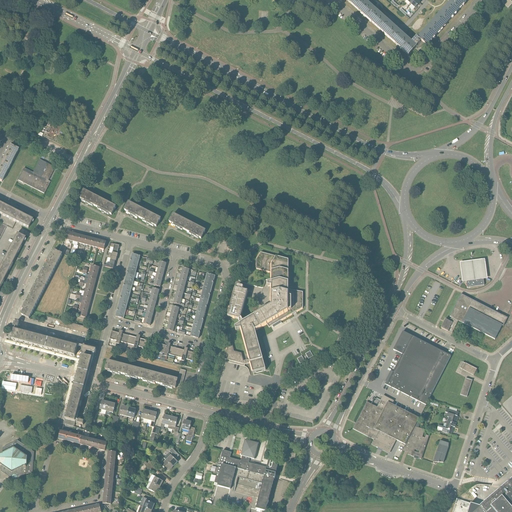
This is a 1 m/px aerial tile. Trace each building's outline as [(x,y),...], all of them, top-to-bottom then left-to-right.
[(412,42),(373,8),(364,0),(346,0),(409,56),(421,41),(427,46),(467,0),(451,0),(418,38),(416,37),(412,42)] [(415,8),(420,4),(415,0),(414,0),(411,4),(415,8)] [(10,166),(14,158),(18,150),(10,146),(1,162),(10,166)] [(55,168),(39,160),(32,173),(24,169),(18,181),(44,194),(49,185),(50,182),(48,181),(55,168)] [(0,181),(2,182),(6,174),(10,166),(1,162),(0,164),(0,181)] [(89,203),(96,207),(100,198),(84,190),(79,198),(86,202),(85,203),(88,205),(89,203)] [(102,211),(103,212),(104,213),(105,212),(112,215),(116,207),(100,198),(96,207),(102,210),(102,211)] [(134,215),(140,219),(145,210),(129,202),(124,210),(131,214),(130,215),(133,217),(134,215)] [(0,213),(7,218),(12,209),(0,203),(0,213)] [(7,218),(21,225),(25,217),(12,209),(7,218)] [(146,223),(148,224),(149,225),(150,224),(157,227),(161,219),(145,210),(140,219),(147,222),(146,223)] [(179,227),(185,231),(190,222),(173,214),(169,222),(176,226),(175,227),(178,228),(179,227)] [(25,217),(21,225),(28,228),(32,220),(25,217)] [(191,235),(193,236),(194,237),(195,236),(201,239),(206,231),(190,222),(185,231),(192,234),(191,235)] [(66,240),(72,242),(75,234),(68,232),(66,240)] [(17,254),(21,246),(25,238),(17,234),(9,250),(17,254)] [(72,242),(79,243),(81,236),(75,234),(72,242)] [(79,243),(85,245),(87,237),(81,236),(79,243)] [(85,245),(91,247),(94,239),(87,237),(85,245)] [(91,247),(98,248),(100,241),(94,239),(91,247)] [(100,241),(98,248),(104,250),(106,242),(100,241)] [(109,255),(117,258),(118,254),(117,254),(119,246),(109,243),(109,246),(111,246),(111,247),(114,248),(112,254),(109,253),(109,255)] [(9,270),(13,262),(17,254),(9,250),(0,265),(9,270)] [(54,271),(58,262),(63,254),(54,250),(51,257),(49,256),(48,259),(49,260),(46,266),(54,271)] [(237,288),(238,288),(237,289),(235,288),(228,316),(238,319),(240,324),(235,327),(236,330),(241,329),(249,359),(244,361),(242,354),(234,352),(232,345),(228,344),(224,359),(245,365),(250,363),(253,373),(266,369),(255,331),(267,324),(269,328),(303,308),(303,292),(288,290),(288,260),(261,252),(256,260),(256,269),(272,273),(272,282),(268,283),(268,287),(272,287),(272,306),(244,322),(241,318),(248,292),(243,290),(244,288),(243,288),(243,287),(243,286),(238,285),(237,286),(237,287),(237,288)] [(117,258),(109,255),(106,255),(106,257),(111,259),(109,265),(106,264),(105,267),(113,269),(115,261),(116,261),(117,258)] [(484,261),(459,264),(461,273),(462,283),(487,280),(485,269),(484,261)] [(0,285),(1,285),(5,278),(9,270),(0,265),(0,266),(0,285)] [(46,287),(50,279),(54,271),(46,266),(42,273),(41,272),(40,275),(41,276),(38,282),(46,287)] [(90,272),(98,274),(100,268),(92,266),(90,272)] [(88,278),(96,280),(98,274),(90,272),(88,278)] [(87,285),(95,287),(96,280),(88,278),(87,285)] [(467,288),(470,288),(484,286),(483,279),(466,281),(467,288)] [(38,303),(42,295),(46,287),(38,282),(34,289),(33,289),(31,291),(33,292),(29,299),(38,303)] [(85,291),(93,293),(95,287),(87,285),(85,291)] [(151,295),(158,296),(159,290),(153,289),(153,288),(149,288),(148,290),(150,291),(149,294),(151,295)] [(83,297),(91,299),(93,293),(85,291),(83,297)] [(502,326),(503,327),(508,318),(502,316),(462,295),(450,317),(451,318),(494,340),(502,326)] [(82,304),(90,306),(91,299),(83,297),(82,304)] [(182,300),(175,298),(174,304),(184,306),(185,304),(181,303),(182,300)] [(29,319),(33,311),(38,303),(29,299),(26,305),(25,304),(23,307),(24,308),(21,315),(29,319)] [(80,310),(88,312),(90,306),(82,304),(80,310)] [(88,312),(80,310),(78,316),(86,318),(88,312)] [(448,332),(452,334),(458,321),(451,318),(449,322),(445,319),(441,328),(448,332)] [(175,326),(168,324),(167,330),(176,333),(177,327),(175,326)] [(88,381),(97,347),(15,325),(11,340),(81,359),(76,378),(63,424),(76,427),(88,381)] [(110,339),(117,341),(118,337),(121,338),(122,334),(123,332),(120,331),(119,333),(112,331),(110,339)] [(435,348),(420,341),(403,332),(394,350),(393,350),(397,352),(395,354),(401,357),(393,372),(391,371),(385,381),(386,382),(385,384),(387,385),(418,401),(420,398),(430,379),(443,353),(435,348)] [(120,342),(127,344),(130,336),(122,334),(121,338),(118,337),(117,341),(115,348),(117,348),(118,344),(120,345),(120,342)] [(127,344),(134,346),(136,342),(139,343),(140,339),(140,336),(137,335),(136,338),(130,336),(127,344)] [(136,342),(134,346),(134,348),(137,349),(138,347),(145,348),(147,341),(140,339),(139,343),(136,342)] [(157,354),(164,356),(166,350),(169,351),(170,347),(171,344),(168,343),(167,346),(160,344),(157,354)] [(168,355),(175,356),(177,349),(170,347),(169,351),(166,350),(164,356),(163,361),(164,361),(166,357),(167,357),(168,355)] [(175,356),(182,358),(183,355),(186,355),(187,351),(188,349),(185,348),(184,351),(177,349),(175,356)] [(183,355),(182,358),(181,361),(185,362),(185,359),(193,361),(195,353),(187,351),(186,355),(183,355)] [(116,373),(123,375),(125,365),(108,361),(105,370),(113,372),(112,373),(115,374),(116,373)] [(133,377),(140,379),(143,370),(125,365),(123,375),(130,376),(130,378),(133,379),(133,377)] [(463,368),(461,372),(470,377),(472,373),(463,368)] [(151,382),(158,384),(160,375),(143,370),(140,379),(148,381),(147,382),(149,383),(150,383),(151,382)] [(177,385),(177,382),(178,379),(160,375),(158,384),(165,386),(165,387),(168,388),(168,387),(176,389),(177,385)] [(3,382),(2,389),(15,391),(16,384),(3,382)] [(464,384),(459,398),(465,400),(470,386),(464,384)] [(32,388),(18,386),(17,393),(31,395),(32,388)] [(406,445),(415,427),(419,419),(417,418),(392,405),(394,401),(383,396),(377,407),(371,404),(367,402),(357,422),(355,425),(353,429),(374,440),(371,444),(372,445),(372,444),(382,449),(389,453),(392,448),(396,440),(406,445)] [(102,410),(106,412),(109,403),(102,401),(100,409),(99,409),(99,412),(102,413),(102,410)] [(109,403),(106,412),(105,414),(110,416),(111,413),(113,413),(115,404),(109,403)] [(120,415),(127,417),(129,408),(123,406),(120,415)] [(129,408),(127,417),(134,419),(136,410),(129,408)] [(454,428),(455,428),(458,417),(457,417),(459,413),(447,409),(446,413),(448,414),(446,417),(448,418),(448,421),(446,425),(446,427),(443,426),(443,427),(439,425),(437,430),(442,431),(442,432),(451,435),(454,428)] [(141,419),(148,421),(150,412),(144,410),(141,419)] [(150,412),(148,421),(152,422),(150,427),(153,427),(155,422),(154,422),(157,413),(150,412)] [(165,425),(169,426),(171,417),(164,415),(161,429),(164,430),(165,425)] [(171,417),(169,426),(168,429),(175,431),(174,432),(175,433),(173,439),(176,439),(178,433),(179,428),(175,427),(177,419),(171,417)] [(182,430),(189,431),(190,426),(191,422),(185,421),(184,423),(182,430)] [(190,426),(189,431),(186,441),(191,442),(195,429),(190,427),(191,426),(190,426)] [(411,456),(421,459),(429,436),(426,435),(425,438),(422,437),(425,430),(420,428),(416,427),(415,427),(406,445),(402,451),(408,453),(408,455),(411,456)] [(65,441),(66,437),(67,433),(60,431),(59,435),(58,439),(65,441)] [(65,441),(72,443),(74,435),(67,433),(66,437),(65,441)] [(72,443),(78,444),(80,436),(74,435),(72,443)] [(78,444),(85,446),(87,438),(80,436),(78,444)] [(85,446),(92,448),(94,440),(87,438),(85,446)] [(92,448),(98,449),(100,442),(94,440),(92,448)] [(219,465),(216,477),(219,477),(217,485),(217,486),(218,487),(218,486),(230,489),(230,490),(230,489),(236,468),(265,476),(264,477),(265,477),(259,498),(258,503),(256,508),(256,510),(256,509),(265,511),(266,511),(267,505),(268,506),(268,505),(268,504),(269,502),(268,501),(275,479),(275,478),(276,478),(277,476),(276,476),(276,474),(278,464),(279,464),(279,463),(278,463),(269,461),(269,460),(268,462),(269,462),(267,468),(248,463),(250,458),(254,460),(259,444),(245,440),(241,456),(242,456),(241,462),(230,459),(231,453),(223,451),(219,465)] [(0,464),(1,466),(1,472),(14,481),(33,472),(34,452),(17,441),(3,448),(2,453),(0,454),(0,464)] [(433,463),(435,464),(435,463),(437,463),(440,463),(443,463),(444,459),(445,459),(445,455),(446,455),(446,452),(447,452),(447,448),(448,448),(449,444),(440,441),(433,463)] [(100,442),(98,449),(105,451),(107,443),(100,442)] [(164,459),(166,460),(173,467),(177,462),(175,460),(176,460),(169,454),(164,459)] [(168,472),(173,467),(166,460),(161,465),(166,470),(168,472)] [(149,482),(152,484),(160,488),(163,482),(160,481),(161,480),(155,477),(154,479),(152,478),(149,482)] [(511,511),(511,478),(502,487),(472,511),(511,511)] [(160,488),(152,484),(148,490),(154,493),(154,492),(157,494),(160,488)] [(143,507),(152,511),(154,505),(152,503),(146,501),(143,507)]
